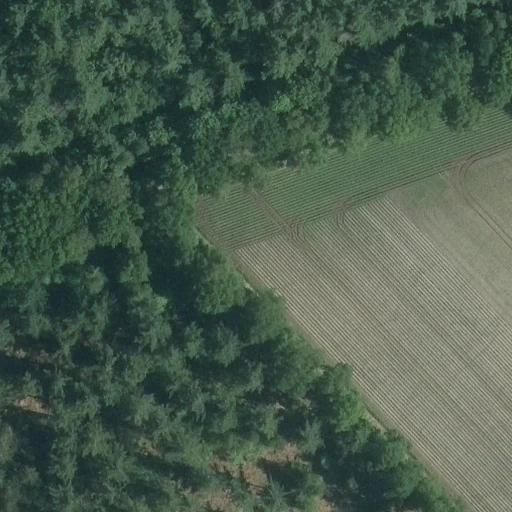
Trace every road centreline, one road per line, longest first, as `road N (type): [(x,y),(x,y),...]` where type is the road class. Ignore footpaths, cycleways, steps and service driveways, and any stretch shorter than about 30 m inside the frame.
road 1 (track): [(122,193),(415,511)]
road 2 (tertiary): [(511,59),(122,193)]
road 3 (tertiary): [(0,236),(122,193)]
